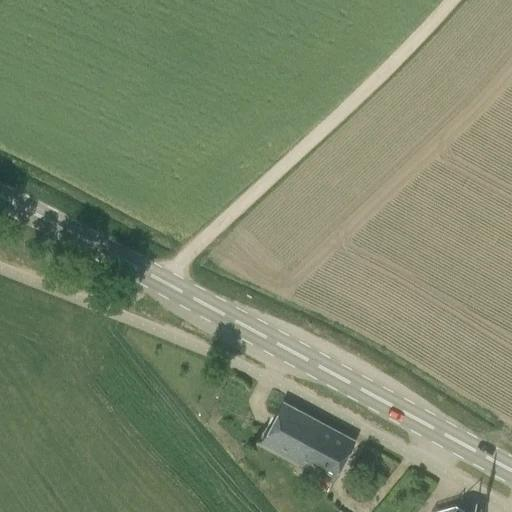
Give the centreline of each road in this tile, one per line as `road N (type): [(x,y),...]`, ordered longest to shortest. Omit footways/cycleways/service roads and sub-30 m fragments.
road 1 (secondary): [(511,475),(0,198)]
road 2 (track): [(108,303),(152,278),(433,0)]
